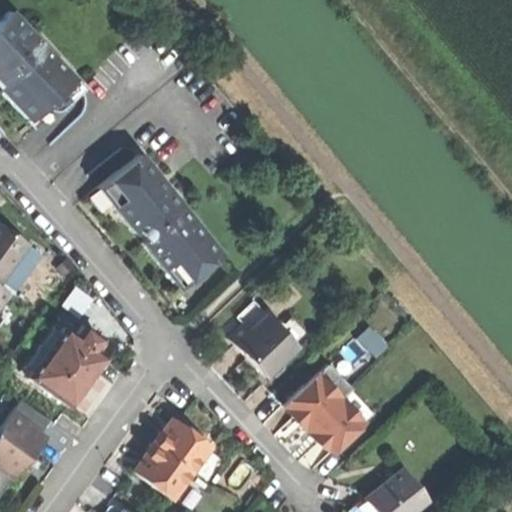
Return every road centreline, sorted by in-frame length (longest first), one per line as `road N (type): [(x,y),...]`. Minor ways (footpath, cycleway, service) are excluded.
road 1 (track): [(511,198),(342,0)]
road 2 (residential): [(0,159),(167,327),(167,344)]
road 3 (residential): [(167,344),(42,511)]
road 4 (residential): [(167,344),(305,490)]
road 5 (unknown): [(43,196),(153,97)]
